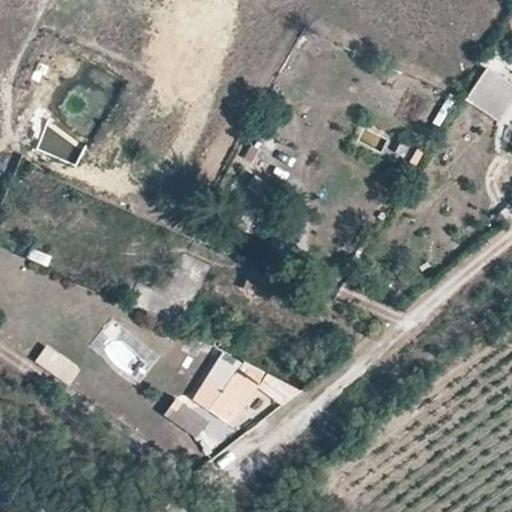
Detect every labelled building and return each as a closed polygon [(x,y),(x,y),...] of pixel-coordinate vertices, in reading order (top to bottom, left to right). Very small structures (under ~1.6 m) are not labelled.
[(498,121),(511,99),(511,83),(487,67),(465,99),(498,121)] [(403,156),(408,146),(400,141),(394,151),(403,156)] [(249,147),(243,157),(263,168),(268,156),(249,147)] [(248,232),(271,202),(248,185),(225,215),(248,232)] [(261,295),(264,287),(248,280),(245,289),(261,295)] [(45,347),(34,363),(70,386),(81,370),(45,347)] [(232,413),(255,381),(258,382),(262,376),(227,352),(200,390),(232,413)] [(232,413),(200,390),(196,397),(228,419),(232,413)] [(211,425),(178,402),(165,419),(198,443),(211,425)]
